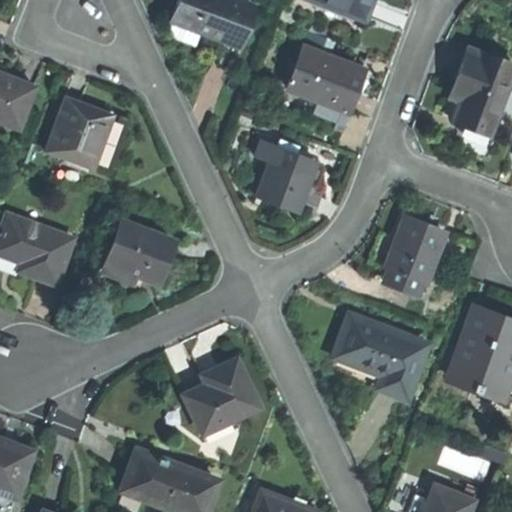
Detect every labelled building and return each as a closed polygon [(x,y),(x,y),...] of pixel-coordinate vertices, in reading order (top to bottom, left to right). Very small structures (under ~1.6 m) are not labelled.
[(205,33),(237,45),(252,5),(238,0),(176,0),(169,20),(170,20),(199,31),(205,33)] [(314,0),(362,19),(369,0),(314,0)] [(199,31),(170,20),(169,26),(175,37),(191,44),(195,42),(199,31)] [(340,106),(348,109),(352,97),(355,90),(360,73),(362,68),(302,46),(287,87),(311,96),(340,106)] [(447,93),(457,97),(449,118),(486,132),(511,65),(511,63),(466,46),(455,74),(447,93)] [(0,121),(17,128),(33,86),(3,74),(0,73),(0,121)] [(360,73),(355,90),(359,92),(366,79),(360,73)] [(306,109),(335,119),(336,119),(340,106),(311,96),(306,109)] [(90,168),(110,115),(89,107),(63,97),(43,150),(90,168)] [(336,119),(335,119),(332,125),(341,128),(348,109),(340,106),(336,119)] [(256,156),(270,161),(276,145),(261,140),(256,156)] [(276,145),(294,152),(295,147),(277,140),(276,145)] [(299,209),(315,163),(316,160),(294,152),(276,145),(270,161),(258,196),(298,211),(299,209)] [(315,163),(299,209),(315,214),(322,196),(313,193),(315,187),(322,166),(315,163)] [(34,275),(54,282),(71,236),(5,212),(0,226),(0,252),(19,260),(16,268),(34,275)] [(383,265),(387,267),(421,279),(424,280),(442,231),(423,223),(402,215),(383,265)] [(111,244),(103,266),(102,269),(123,277),(127,268),(139,273),(157,279),(172,238),(121,219),(111,244)] [(93,263),(103,266),(111,244),(102,240),(93,263)] [(378,279),(382,281),(387,267),(383,265),(378,279)] [(387,267),(382,281),(415,293),(421,279),(387,267)] [(447,377),(502,397),(511,369),(511,323),(499,318),(472,309),(447,377)] [(376,387),(405,397),(425,344),(348,315),(332,357),(360,367),(381,375),(376,387)] [(207,440),(239,426),(235,416),(259,405),(238,357),(220,365),(203,373),(207,382),(185,392),(207,440)] [(0,508),(5,510),(10,496),(13,497),(31,450),(0,438),(0,508)] [(207,511),(219,480),(137,448),(129,469),(122,488),(184,511),(207,511)] [(471,511),(476,503),(436,485),(424,511),(471,511)] [(316,511),(318,509),(293,500),(261,487),(251,511),(316,511)]
